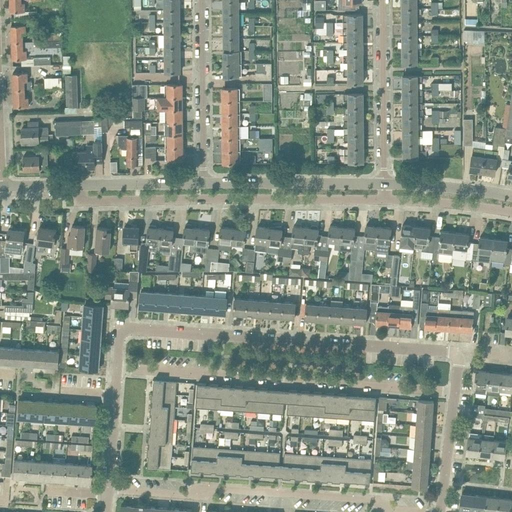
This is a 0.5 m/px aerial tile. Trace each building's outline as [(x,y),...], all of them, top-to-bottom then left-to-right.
[(22,0),(5,0),(6,11),(23,11),(22,0)] [(179,9),(179,0),(164,0),(165,9),(179,9)] [(238,0),(223,0),(223,13),(238,12),(238,0)] [(338,0),(338,8),(345,9),(358,9),(358,3),(362,3),(361,0),(338,0)] [(422,1),(421,0),(401,0),(402,8),(417,8),(417,1),(422,1)] [(417,8),(402,8),(402,22),(417,22),(417,15),(421,15),(421,8),(417,8)] [(179,9),(165,9),(165,21),(179,21),(179,9)] [(238,12),(223,13),(223,25),(238,25),(238,21),(238,12)] [(343,21),(343,28),(347,28),(362,28),(362,14),(352,14),(343,14),(343,21)] [(179,21),(165,21),(165,34),(179,34),(179,21)] [(417,22),(402,22),(402,36),(418,35),(418,29),(421,29),(421,22),(417,22)] [(21,65),(62,64),(61,32),(45,32),(45,40),(40,40),(41,49),(25,50),(25,49),(21,49),(20,34),(25,34),(25,24),(7,25),(8,59),(21,59),(21,65)] [(238,25),(223,25),(223,38),(238,38),(238,25)] [(347,28),(343,28),(343,35),(343,42),(347,42),(362,42),(362,28),(347,28)] [(464,30),(463,41),(473,41),(473,43),(484,44),(484,31),(464,30)] [(179,34),(165,34),(165,46),(180,46),(179,34)] [(418,35),(402,36),(402,50),(418,49),(418,43),(422,43),(422,35),(418,35)] [(239,51),(238,38),(223,38),(224,51),(241,51),(239,51)] [(347,42),(343,42),(343,49),(347,49),(347,55),(362,55),(362,42),(347,42)] [(180,46),(165,46),(165,60),(180,59),(180,46)] [(422,56),(422,49),(402,50),(402,64),(418,63),(417,56),(422,56)] [(241,51),(224,51),(224,63),(242,63),(241,51)] [(347,55),(343,55),(343,62),(347,62),(347,69),(363,69),(362,55),(347,55)] [(180,72),(180,59),(165,60),(165,72),(180,72)] [(242,76),(242,63),(224,63),(224,76),(242,76)] [(255,72),(255,80),(271,79),(271,63),(265,63),(265,72),(255,72)] [(347,69),(343,69),(343,76),(348,76),(348,83),(353,83),(363,83),(363,69),(347,69)] [(25,72),(9,72),(10,106),(26,106),(25,72)] [(77,74),(64,74),(65,106),(77,106),(77,74)] [(403,76),(402,76),(403,89),(418,89),(422,89),(422,83),(422,75),(412,75),(403,76)] [(61,77),(44,77),(44,87),(61,87),(61,77)] [(272,83),(263,83),(263,92),(272,92),(272,83)] [(147,84),(139,84),(139,97),(145,97),(147,97),(147,84)] [(172,84),(165,84),(165,97),(182,96),(182,84),(180,84),(172,84)] [(225,88),(222,88),(222,100),(240,100),(240,88),(239,88),(232,88),(225,88)] [(418,89),(403,89),(403,103),(418,103),(422,103),(422,96),(422,89),(418,89)] [(353,93),(343,93),(343,101),(344,101),(348,101),(348,107),(363,107),(363,93),(353,93)] [(165,97),(158,97),(158,109),(165,109),(182,109),(182,96),(165,97)] [(139,97),(132,97),(132,110),(133,110),(142,110),(145,110),(145,97),(139,97)] [(239,113),(240,100),(222,100),(222,113),(239,113)] [(418,103),(403,103),(403,117),(418,116),(418,110),(421,110),(422,110),(422,103),(418,103)] [(485,149),(482,172),(494,174),(496,164),(497,158),(502,159),(505,142),(510,104),(506,103),(502,127),(495,126),(493,144),(486,143),(485,149)] [(348,107),(343,107),(343,121),(363,121),(363,107),(348,107)] [(182,109),(165,109),(165,122),(182,122),(182,109)] [(239,113),(222,113),(222,125),(240,125),(239,113)] [(142,116),(133,117),(121,117),(124,117),(124,127),(129,127),(129,135),(118,135),(118,144),(119,145),(119,146),(120,147),(121,148),(122,149),(123,149),(127,149),(127,155),(126,155),(126,165),(138,165),(138,137),(143,137),(143,116),(142,116)] [(418,116),(403,117),(403,130),(418,130),(418,123),(423,123),(423,116),(421,116),(418,116)] [(113,117),(101,118),(101,119),(101,126),(102,128),(105,128),(113,123),(113,117)] [(472,118),(463,118),(463,129),(463,145),(472,145),(472,140),(472,129),(472,118)] [(94,127),(94,120),(55,121),(56,135),(94,133),(94,127)] [(363,121),(343,121),(343,128),(348,128),(348,134),(363,134),(363,121)] [(38,122),(28,122),(29,128),(22,128),(22,141),(30,141),(30,143),(39,143),(39,142),(53,142),(53,134),(48,134),(48,127),(38,127),(38,122)] [(182,134),(182,122),(165,122),(165,134),(182,134)] [(240,125),(222,125),(223,137),(240,137),(240,125)] [(78,152),(72,152),(72,164),(79,164),(79,168),(95,168),(95,163),(102,162),(102,152),(102,145),(102,141),(102,128),(101,126),(94,127),(94,133),(95,141),(95,145),(94,145),(87,145),(87,152),(78,152)] [(418,130),(403,130),(403,144),(422,144),(422,137),(423,137),(423,130),(418,130)] [(151,134),(145,134),(145,142),(156,142),(156,134),(151,134)] [(182,134),(165,134),(165,146),(183,146),(182,134)] [(348,134),(343,134),(344,141),(349,141),(349,148),(363,148),(363,134),(348,134)] [(292,137),(287,136),(286,144),(289,144),(288,149),(297,150),(297,145),(292,144),(292,137)] [(240,137),(223,137),(223,150),(240,150),(240,142),(245,142),(244,138),(240,138),(240,137)] [(422,151),(422,144),(403,144),(403,158),(418,158),(418,151),(422,151)] [(183,146),(165,146),(165,150),(165,160),(183,160),(183,146)] [(156,160),(155,147),(145,147),(145,157),(151,157),(151,160),(156,160)] [(482,172),(485,149),(473,147),(470,171),(482,172)] [(344,148),(344,152),(344,162),(363,162),(363,148),(349,148),(344,148)] [(37,156),(23,156),(23,170),(40,170),(40,169),(48,168),(47,149),(36,150),(37,156)] [(240,150),(223,150),(223,163),(240,163),(240,153),(240,150)] [(511,160),(502,159),(501,166),(509,167),(508,176),(511,176),(511,160)] [(185,225),(185,227),(183,242),(190,243),(189,251),(194,251),(197,228),(192,227),(192,226),(191,224),(187,224),(185,225)] [(401,234),(400,246),(414,247),(416,226),(402,224),(401,234)] [(69,233),(68,243),(68,246),(83,247),(85,226),(72,225),(71,233),(69,233)] [(149,225),(149,227),(148,227),(146,242),(153,243),(153,251),(158,251),(161,228),(156,228),(156,226),(149,225)] [(311,228),(306,227),(303,253),(308,254),(309,243),(317,244),(318,229),(318,227),(317,225),(312,225),(311,226),(311,228)] [(330,225),(329,235),(328,241),(335,242),(334,249),(339,250),(342,227),(330,225)] [(366,225),(365,235),(364,246),(370,247),(370,249),(376,250),(378,226),(366,225)] [(219,242),(218,249),(225,249),(231,250),(232,243),(233,228),(221,226),(220,236),(219,242)] [(255,241),(254,249),(255,249),(255,250),(267,252),(268,243),(270,228),(257,226),(256,236),(255,241)] [(268,243),(267,252),(278,253),(278,247),(280,247),(280,244),(281,239),(282,229),(281,229),(282,226),(276,226),(275,228),(270,228),(268,243)] [(293,226),(292,236),(291,247),(298,248),(298,253),(303,253),(306,227),(293,226)] [(376,242),(376,250),(388,251),(389,244),(390,238),(391,228),(378,226),(376,242)] [(416,226),(414,247),(422,248),(422,251),(432,252),(432,250),(433,249),(434,237),(429,236),(430,228),(416,226)] [(40,227),(38,237),(36,251),(44,252),(45,245),(54,246),(54,244),(57,245),(59,234),(55,234),(56,229),(40,227)] [(96,245),(95,250),(102,250),(110,251),(110,241),(111,231),(106,231),(106,228),(97,227),(96,237),(96,245)] [(124,227),(123,237),(123,240),(129,240),(129,250),(135,250),(135,257),(138,257),(140,244),(138,244),(139,228),(124,227)] [(169,254),(168,265),(156,264),(155,271),(174,271),(176,249),(171,248),(173,230),(173,228),(166,227),(166,229),(161,228),(158,251),(163,252),(163,253),(169,254)] [(351,252),(350,259),(348,279),(354,279),(356,260),(358,247),(352,247),(353,244),(355,228),(342,227),(339,250),(341,250),(343,250),(343,251),(351,252)] [(195,244),(194,251),(200,252),(206,253),(207,248),(208,245),(208,239),(209,229),(197,228),(196,235),(195,244)] [(233,228),(232,243),(244,245),(246,229),(233,228)] [(7,239),(5,252),(5,256),(9,256),(13,256),(13,253),(13,252),(13,251),(22,252),(22,245),(23,237),(24,231),(8,229),(7,239)] [(431,257),(431,258),(432,258),(438,259),(439,253),(452,255),(453,247),(455,232),(441,231),(440,237),(434,237),(433,249),(432,250),(432,252),(431,257)] [(452,255),(452,256),(466,258),(465,260),(471,260),(471,259),(473,243),(468,242),(469,234),(455,232),(453,247),(452,255)] [(473,243),(471,259),(491,261),(491,260),(493,238),(480,237),(479,244),(473,243)] [(493,238),(491,260),(504,262),(503,265),(509,265),(509,263),(511,249),(506,248),(507,240),(493,238)] [(24,268),(24,271),(32,272),(35,272),(35,262),(33,262),(35,244),(28,243),(27,245),(25,263),(24,268)] [(149,245),(140,244),(138,257),(140,257),(139,259),(140,259),(139,271),(146,271),(147,258),(149,245)] [(278,253),(277,261),(285,261),(286,248),(280,247),(278,247),(278,253)] [(364,248),(358,247),(356,260),(354,279),(360,280),(364,248)] [(61,248),(60,262),(69,263),(70,248),(61,248)] [(206,253),(205,264),(206,264),(205,271),(210,271),(213,249),(207,248),(206,253)] [(255,249),(249,248),(246,271),(253,272),(255,249)] [(183,249),(176,249),(174,271),(180,271),(183,249)] [(213,249),(210,271),(217,271),(219,249),(213,249)] [(320,261),(318,277),(325,278),(328,250),(321,249),(320,261)] [(96,254),(87,253),(86,270),(94,270),(96,254)] [(399,256),(393,255),(391,266),(391,267),(389,285),(396,285),(399,256)] [(5,256),(0,256),(0,271),(10,272),(9,256),(5,256)] [(115,258),(114,269),(122,270),(123,258),(115,258)] [(70,271),(71,264),(62,263),(61,271),(70,271)] [(0,285),(2,286),(2,279),(5,279),(23,279),(28,279),(28,289),(34,289),(35,272),(32,272),(24,271),(24,272),(19,272),(10,272),(0,271),(0,285)] [(139,271),(132,271),(131,271),(129,289),(106,287),(105,297),(112,297),(112,305),(128,306),(129,297),(137,297),(138,281),(139,271)] [(249,275),(249,281),(260,282),(260,279),(261,273),(260,273),(260,276),(249,275)] [(261,273),(260,279),(272,280),(272,282),(273,282),(273,277),(272,277),(273,274),(261,273)] [(166,279),(166,274),(158,274),(158,279),(159,279),(159,284),(166,284),(166,281),(166,279)] [(216,279),(216,274),(207,274),(207,279),(208,279),(208,286),(215,286),(216,279)] [(231,274),(216,274),(216,279),(224,279),(224,285),(231,285),(231,274)] [(296,279),(285,278),(285,283),(296,284),(296,287),(300,288),(301,278),(296,278),(296,279)] [(390,285),(372,283),(370,301),(378,302),(379,292),(390,293),(390,285)] [(451,292),(450,297),(461,298),(462,289),(453,289),(453,292),(451,292)] [(413,306),(401,305),(399,326),(412,327),(412,324),(417,324),(420,290),(414,290),(413,306)] [(140,297),(139,307),(152,308),(154,292),(141,291),(140,297)] [(480,291),(473,291),(472,307),(479,308),(480,291)] [(5,305),(5,311),(5,314),(29,316),(30,312),(32,312),(33,299),(33,292),(28,292),(28,298),(22,298),(22,303),(22,305),(5,305)] [(166,293),(154,292),(152,308),(165,309),(166,293)] [(491,305),(492,293),(484,292),(483,304),(491,305)] [(166,293),(165,309),(176,310),(178,294),(166,293)] [(178,294),(176,310),(189,310),(190,294),(178,294)] [(202,295),(190,294),(189,310),(201,311),(202,295)] [(202,295),(201,311),(213,312),(214,296),(202,295)] [(227,297),(214,296),(213,312),(226,313),(227,297)] [(234,304),(234,314),(246,315),(247,299),(235,298),(234,304)] [(259,300),(247,299),(246,315),(258,315),(259,300)] [(271,301),(259,300),(258,315),(270,316),(271,301)] [(271,301),(270,316),(281,317),(282,302),(271,301)] [(282,302),(281,317),(294,318),(295,303),(285,302),(282,302)] [(428,302),(421,302),(420,315),(425,316),(425,328),(436,328),(438,305),(428,305),(428,302)] [(84,317),(102,318),(103,305),(85,304),(84,317)] [(306,304),(305,319),(317,320),(318,304),(316,304),(306,304)] [(318,304),(317,320),(329,321),(330,305),(318,304)] [(401,305),(389,304),(387,325),(399,326),(401,305)] [(330,305),(329,321),(341,322),(342,306),(330,305)] [(342,306),(341,322),(353,322),(354,307),(342,306)] [(375,324),(387,325),(388,307),(377,306),(375,324)] [(354,307),(353,322),(365,323),(366,313),(367,308),(354,307)] [(436,328),(448,329),(450,310),(438,308),(436,328)] [(482,312),(480,332),(500,334),(501,314),(497,309),(487,308),(482,312)] [(450,310),(448,329),(460,330),(461,310),(450,310)] [(474,311),(461,310),(460,330),(472,331),(474,311)] [(84,317),(83,329),(101,331),(102,318),(84,317)] [(36,321),(24,320),(27,320),(27,325),(27,331),(35,331),(36,326),(36,321)] [(11,327),(11,321),(2,321),(2,326),(3,326),(2,332),(11,332),(11,327)] [(48,324),(47,332),(51,332),(51,330),(60,330),(61,325),(48,324)] [(101,331),(83,329),(82,342),(100,343),(101,331)] [(82,342),(81,355),(99,356),(100,343),(82,342)] [(0,362),(9,363),(10,348),(0,347),(0,362)] [(10,348),(9,363),(21,364),(22,349),(10,348)] [(22,349),(21,364),(33,365),(34,350),(22,349)] [(34,350),(33,365),(44,366),(46,351),(34,350)] [(46,351),(44,366),(58,367),(58,357),(59,352),(46,351)] [(99,356),(81,355),(80,368),(98,370),(99,356)] [(474,387),(474,392),(487,393),(487,388),(489,371),(476,370),(474,387)] [(501,373),(489,371),(487,388),(499,389),(501,373)] [(511,389),(511,373),(501,373),(499,389),(511,391),(511,389)] [(177,381),(152,380),(154,381),(153,392),(151,392),(176,394),(177,381)] [(197,383),(195,407),(208,408),(210,385),(206,385),(206,384),(197,383)] [(218,385),(210,384),(208,408),(221,409),(222,385),(222,386),(218,386),(218,385)] [(231,385),(222,385),(221,409),(233,410),(235,386),(234,386),(234,387),(230,387),(231,385)] [(243,386),(235,386),(233,410),(245,411),(247,387),(247,388),(243,388),(243,386)] [(255,387),(247,387),(245,411),(257,412),(259,389),(255,389),(255,387)] [(259,389),(257,412),(270,413),(272,390),(268,390),(268,388),(259,388),(259,389)] [(272,390),(270,413),(283,414),(285,389),(284,389),(284,391),(272,390)] [(289,390),(287,414),(299,415),(301,392),(297,392),(297,390),(289,390)] [(310,391),(301,391),(301,392),(299,415),(312,416),(313,393),(310,393),(310,391)] [(322,392),(314,391),(313,393),(312,416),(324,417),(326,394),(322,394),(322,392)] [(176,394),(151,392),(151,401),(152,401),(152,405),(151,405),(175,407),(176,394)] [(334,393),(326,392),(326,394),(324,417),(337,418),(338,395),(334,394),(334,393)] [(338,395),(337,418),(349,419),(351,396),(347,395),(347,394),(338,393),(338,395)] [(363,397),(351,396),(349,419),(362,419),(363,397)] [(363,397),(362,419),(374,420),(376,396),(375,396),(375,397),(363,397)] [(379,397),(378,409),(386,410),(387,402),(396,402),(397,398),(387,397),(385,397),(379,397)] [(18,400),(17,418),(29,419),(30,401),(18,400)] [(418,400),(417,412),(432,414),(433,401),(418,400)] [(30,401),(29,419),(42,419),(43,402),(30,401)] [(43,402),(42,419),(54,420),(56,403),(43,402)] [(56,403),(54,420),(68,421),(69,404),(56,403)] [(69,404),(68,421),(80,422),(81,404),(69,404)] [(81,404),(80,422),(94,423),(95,405),(81,404)] [(472,404),(471,413),(484,414),(484,413),(485,409),(485,405),(472,404)] [(175,407),(151,405),(150,413),(151,413),(151,417),(174,419),(175,407)] [(417,412),(416,425),(432,426),(432,414),(417,412)] [(174,419),(151,417),(150,430),(173,431),(174,419)] [(432,426),(416,425),(415,437),(431,438),(432,426)] [(173,431),(150,430),(150,434),(148,434),(148,442),(172,444),(173,431)] [(494,435),(482,434),(479,456),(492,457),(493,440),(494,435)] [(415,437),(414,449),(430,450),(431,438),(415,437)] [(468,437),(466,454),(479,456),(481,439),(468,437)] [(493,440),(492,457),(504,458),(506,442),(493,440)] [(172,444),(148,442),(149,443),(149,446),(148,446),(147,455),(171,456),(172,444)] [(71,450),(79,450),(79,454),(79,445),(71,444),(71,450)] [(92,445),(79,445),(79,454),(84,455),(85,451),(92,451),(92,445)] [(205,447),(193,446),(191,470),(200,471),(200,470),(204,470),(204,471),(205,447)] [(218,448),(205,447),(204,471),(212,472),(212,471),(216,471),(216,472),(218,448)] [(230,449),(218,448),(216,472),(224,473),(224,471),(228,472),(228,473),(230,449)] [(243,450),(230,449),(228,473),(237,474),(237,472),(241,473),(241,474),(243,450)] [(414,449),(414,461),(429,462),(430,450),(414,449)] [(255,451),(243,450),(241,474),(249,475),(249,473),(253,474),(253,475),(255,451)] [(11,451),(6,451),(5,463),(2,463),(10,464),(11,451)] [(267,452),(255,451),(253,475),(261,476),(262,474),(266,474),(267,452)] [(280,453),(267,452),(266,474),(278,475),(278,477),(280,453)] [(282,476),(282,477),(291,478),(291,476),(295,477),(297,454),(284,453),(282,476)] [(309,455),(297,454),(295,477),(295,478),(303,479),(303,477),(307,478),(309,455)] [(171,456),(147,455),(148,455),(148,467),(146,466),(146,467),(170,469),(171,456)] [(321,456),(309,455),(307,478),(307,479),(316,480),(316,478),(320,478),(321,456)] [(334,456),(321,456),(320,478),(320,480),(328,480),(328,479),(332,479),(334,456)] [(332,479),(332,481),(340,481),(340,480),(345,480),(347,457),(334,456),(332,479)] [(359,458),(347,457),(345,480),(357,481),(359,458)] [(359,458),(357,481),(369,482),(369,483),(370,483),(372,459),(359,458)] [(14,459),(12,477),(25,478),(26,460),(14,459)] [(26,460),(25,478),(38,479),(39,461),(26,460)] [(39,461),(38,479),(50,480),(51,462),(39,461)] [(414,461),(413,473),(428,474),(429,462),(414,461)] [(51,462),(50,480),(63,481),(65,463),(51,462)] [(10,464),(2,463),(1,476),(9,477),(10,464)] [(63,481),(76,482),(77,464),(65,463),(63,481)] [(77,464),(76,482),(90,483),(91,465),(77,464)] [(413,473),(412,486),(418,486),(420,487),(427,487),(428,474),(413,473)] [(462,493),(460,510),(472,511),(474,494),(462,493)] [(484,511),(487,496),(474,494),(472,511),(479,511),(484,511)] [(497,511),(499,497),(487,496),(484,511),(497,511)] [(510,511),(511,499),(499,497),(497,511),(510,511)]
